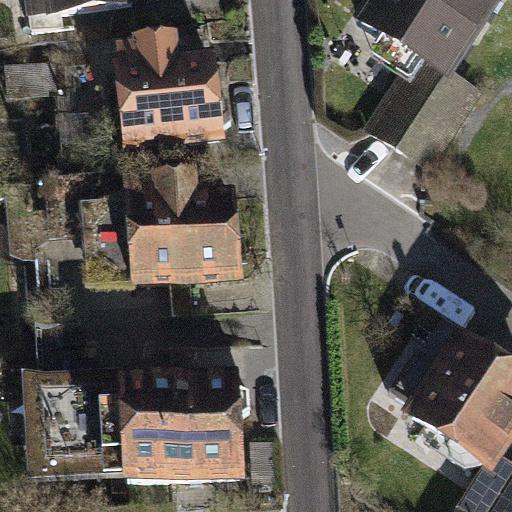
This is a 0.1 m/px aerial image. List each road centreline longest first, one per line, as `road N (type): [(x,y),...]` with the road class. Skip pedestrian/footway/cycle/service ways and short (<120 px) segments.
road 1 (residential): [(309,511),(290,183)]
road 2 (residential): [(511,316),(323,181),(290,183)]
road 3 (residential): [(290,183),(277,0)]
